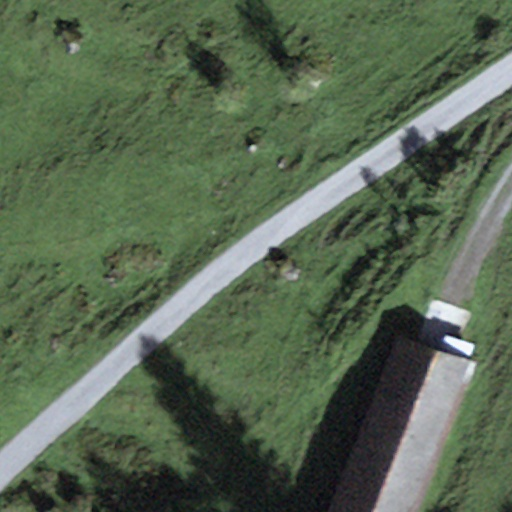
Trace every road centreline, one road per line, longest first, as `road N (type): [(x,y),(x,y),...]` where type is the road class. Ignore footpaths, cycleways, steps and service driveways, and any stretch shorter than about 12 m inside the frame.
road 1 (unclassified): [(0,481),(191,298),(511,76)]
road 2 (track): [(452,304),(511,193)]
